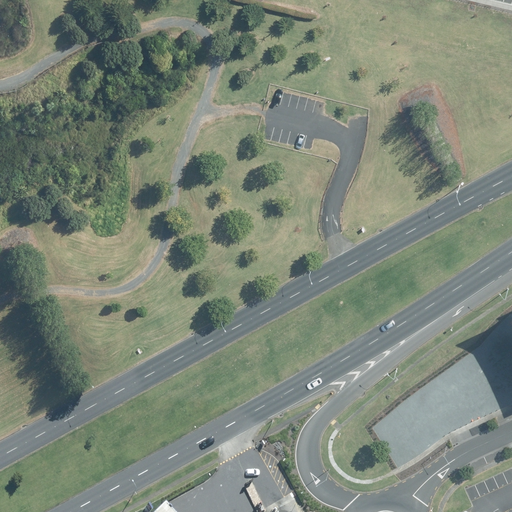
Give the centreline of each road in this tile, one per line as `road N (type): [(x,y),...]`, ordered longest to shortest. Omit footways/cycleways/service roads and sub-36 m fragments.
road 1 (primary): [(0,458),(511,177)]
road 2 (primary): [(511,256),(73,511)]
road 3 (primary): [(511,257),(311,428),(305,456),(312,476),(356,511)]
road 4 (unclassified): [(401,507),(454,458),(511,431)]
